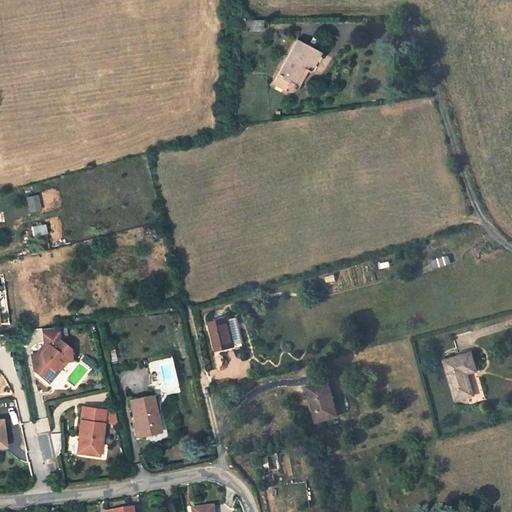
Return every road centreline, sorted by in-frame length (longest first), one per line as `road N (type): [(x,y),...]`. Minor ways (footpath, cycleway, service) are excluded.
road 1 (residential): [(511,249),(471,198),(418,31),(362,27)]
road 2 (residential): [(44,498),(202,474),(239,488),(251,511)]
